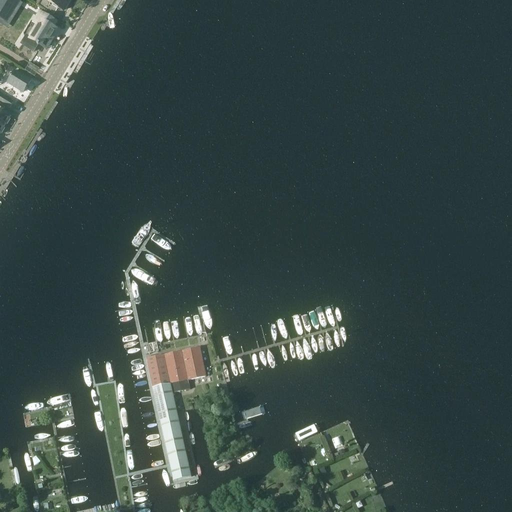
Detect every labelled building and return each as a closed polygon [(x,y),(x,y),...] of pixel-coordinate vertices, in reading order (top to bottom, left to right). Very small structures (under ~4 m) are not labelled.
[(0,0),(0,18),(8,24),(22,0),(0,0)] [(45,0),(63,11),(70,0),(45,0)] [(56,22),(40,13),(34,23),(33,22),(32,22),(31,22),(28,27),(24,33),(24,34),(23,35),(24,35),(24,36),(26,38),(22,45),(33,52),(37,46),(38,46),(39,45),(44,49),(48,41),(50,43),(57,31),(49,26),(52,21),(55,23),(56,22)] [(35,74),(39,68),(31,62),(26,68),(35,74)] [(30,81),(14,71),(7,83),(23,93),(30,81)] [(0,102),(10,108),(13,102),(0,94),(0,102)] [(5,108),(0,104),(0,123),(4,127),(5,125),(7,125),(10,120),(10,118),(10,117),(3,112),(5,108)] [(146,359),(152,388),(206,377),(200,347),(146,359)] [(192,477),(173,394),(171,384),(152,388),(173,481),(192,477)] [(263,408),(243,415),(245,424),(266,416),(263,408)]
